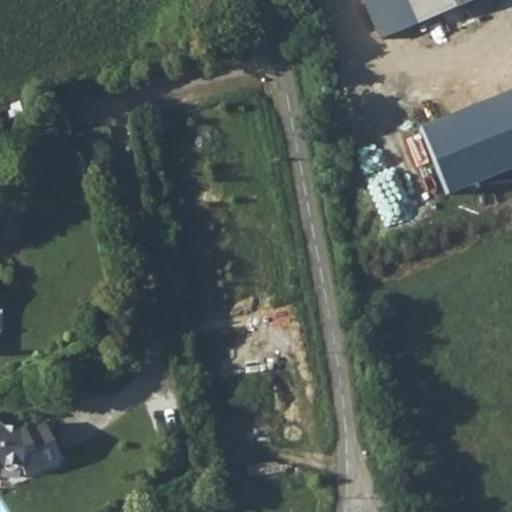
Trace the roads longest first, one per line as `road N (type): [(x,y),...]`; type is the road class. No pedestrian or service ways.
road 1 (unknown): [(278,62),(153,97),(105,131),(157,281),(162,354),(141,399),(100,430)]
road 2 (residential): [(352,511),(268,0)]
road 3 (unknown): [(105,131),(37,252)]
